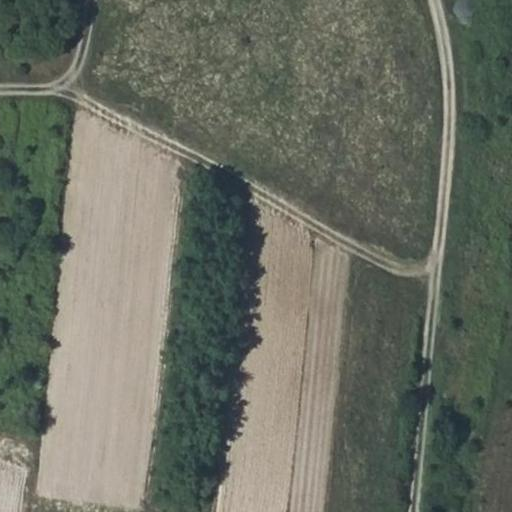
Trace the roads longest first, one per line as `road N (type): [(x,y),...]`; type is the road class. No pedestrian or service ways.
road 1 (track): [(434,0),(452,95),(410,511)]
road 2 (track): [(61,86),(403,276),(434,271)]
road 3 (track): [(91,0),(79,64),(61,86),(0,89)]
